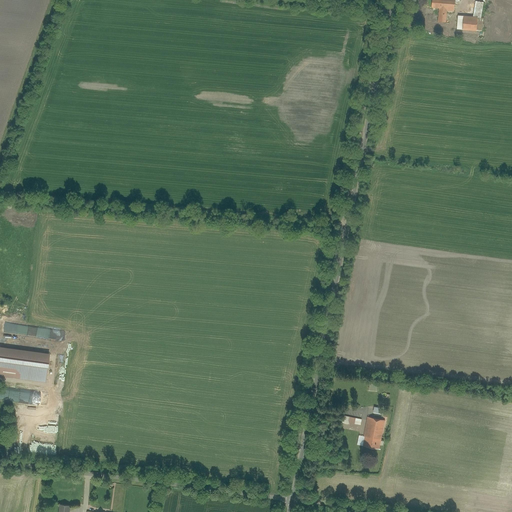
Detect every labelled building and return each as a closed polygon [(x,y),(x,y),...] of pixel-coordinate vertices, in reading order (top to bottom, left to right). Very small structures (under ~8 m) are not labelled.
[(455,0),(431,0),(431,9),(440,9),(447,10),(453,11),(454,11),(455,0)] [(446,23),(447,10),(440,9),(438,22),(446,23)] [(477,18),(463,17),(462,30),(476,31),(477,18)] [(0,349),(0,378),(46,384),(50,356),(0,349)] [(342,421),(361,425),(362,418),(343,415),(342,421)] [(359,437),(357,446),(379,450),(385,421),(367,418),(364,438),(359,437)]
